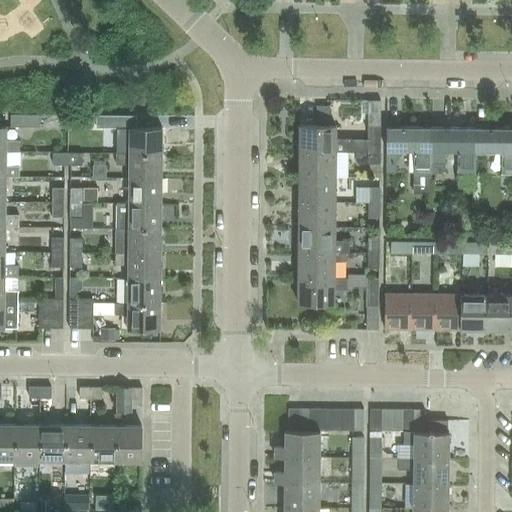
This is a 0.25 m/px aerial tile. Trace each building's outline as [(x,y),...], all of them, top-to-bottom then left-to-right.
[(368,152),(379,151),(380,126),(368,126),(368,142),(351,142),(351,140),(336,140),(336,125),(329,125),(329,106),(316,106),(317,125),(299,125),(299,151),(336,151),(368,152)] [(40,127),(41,115),(11,115),(11,127),(40,127)] [(126,128),(126,117),(126,116),(97,116),(97,128),(126,128)] [(7,141),(7,127),(0,126),(0,152),(7,152),(19,153),(19,141),(7,141)] [(431,127),(387,126),(386,126),(386,150),(413,150),(413,193),(430,193),(431,127)] [(474,174),(475,127),(431,127),(430,193),(431,193),(431,164),(445,164),(445,151),(457,151),(457,173),(474,174)] [(511,174),(511,127),(475,127),(474,174),(475,174),(475,151),(501,152),(501,174),(511,174)] [(162,154),(162,128),(130,128),(130,153),(162,154)] [(336,177),(336,151),(299,151),(299,176),(336,177)] [(367,164),(379,164),(379,151),(368,152),(367,164)] [(67,165),(68,153),(53,153),(53,165),(67,165)] [(67,165),(71,165),(82,165),(82,153),(68,153),(67,165)] [(162,179),(162,154),(130,153),(130,154),(115,154),(115,165),(130,166),(130,179),(162,179)] [(335,202),(336,177),(299,176),(299,201),(335,202)] [(162,203),(162,179),(130,179),(129,203),(162,203)] [(379,202),(379,187),(368,187),(368,202),(379,202)] [(64,202),(64,188),(52,188),(52,202),(64,202)] [(70,202),(83,203),(83,188),(70,188),(70,202)] [(6,215),(6,202),(0,201),(0,226),(6,227),(18,228),(18,215),(6,215)] [(335,227),(335,202),(299,201),(298,227),(335,227)] [(64,217),(64,202),(52,202),(52,217),(64,217)] [(83,217),(83,203),(70,202),(70,217),(83,217)] [(379,217),(379,202),(368,202),(368,217),(379,217)] [(162,203),(129,203),(116,203),(116,228),(129,228),(162,229),(162,203)] [(335,241),(335,227),(298,227),(298,252),(349,252),(349,241),(335,241)] [(161,254),(162,229),(129,228),(129,253),(161,254)] [(379,237),(378,237),(368,237),(368,252),(378,252),(379,237)] [(52,253),(64,253),(64,238),(52,238),(52,253)] [(70,253),(82,253),(83,238),(70,238),(70,253)] [(412,242),(390,242),(385,242),(384,254),(411,254),(412,242)] [(436,254),(436,242),(412,242),(411,254),(436,254)] [(461,255),(461,242),(436,242),(436,254),(461,255)] [(487,255),(487,243),(461,242),(461,255),(487,255)] [(511,255),(511,243),(487,243),(487,255),(511,255)] [(6,266),(6,252),(0,252),(0,277),(6,277),(17,278),(17,266),(6,266)] [(349,253),(349,252),(298,252),(298,277),(335,277),(335,261),(346,261),(346,253),(349,253)] [(378,268),(378,252),(368,252),(367,268),(378,268)] [(64,268),(64,253),(52,253),(52,268),(64,268)] [(82,268),(82,253),(70,253),(70,268),(82,268)] [(161,279),(161,254),(129,253),(114,254),(114,265),(129,266),(129,278),(161,279)] [(0,277),(0,302),(17,303),(17,291),(5,291),(6,277),(0,277)] [(335,277),(298,277),(298,303),(335,303),(335,290),(346,290),(346,287),(346,279),(335,279),(335,277)] [(161,304),(161,279),(129,278),(128,303),(161,304)] [(378,306),(378,278),(366,278),(366,306),(378,306)] [(410,329),(411,294),(384,294),(384,329),(410,329)] [(436,330),(436,294),(411,294),(410,329),(436,330)] [(461,330),(461,295),(436,294),(436,330),(461,330)] [(486,330),(486,295),(461,295),(461,330),(486,330)] [(511,330),(511,295),(486,295),(486,330),(511,330)] [(51,329),(51,299),(40,299),(40,328),(51,329)] [(63,329),(64,299),(51,299),(51,329),(63,329)] [(81,329),(82,299),(70,299),(70,329),(81,329)] [(81,329),(92,329),(94,329),(94,299),(82,299),(81,329)] [(17,317),(17,303),(0,302),(0,327),(5,328),(5,329),(16,329),(17,317)] [(161,329),(161,304),(128,303),(128,304),(114,304),(114,315),(128,315),(128,329),(161,329)] [(40,399),(40,387),(28,387),(28,398),(40,399)] [(51,399),(51,387),(40,387),(40,399),(51,399)] [(90,399),(90,388),(79,387),(78,399),(90,399)] [(101,399),(101,388),(90,388),(90,399),(101,399)] [(141,388),(130,388),(116,388),(116,412),(132,413),(132,406),(142,407),(141,388)] [(298,431),(299,409),(289,409),(289,430),(298,431)] [(310,431),(310,409),(299,409),(298,431),(310,431)] [(321,431),(321,409),(310,409),(310,431),(321,431)] [(332,431),(332,409),(321,409),(321,431),(332,431)] [(343,431),(342,409),(332,409),(332,431),(343,431)] [(354,431),(354,409),(342,409),(343,431),(354,431)] [(364,431),(365,409),(354,409),(354,431),(364,431)] [(381,431),(381,410),(371,410),(371,431),(381,431)] [(392,431),(392,410),(381,410),(381,431),(392,431)] [(403,431),(403,410),(392,410),(392,431),(403,431)] [(413,432),(413,410),(403,410),(403,431),(413,432)] [(425,432),(425,410),(413,410),(413,432),(425,432)] [(449,432),(447,432),(448,421),(429,421),(429,432),(403,432),(403,444),(414,444),(414,457),(449,458),(449,432)] [(0,460),(14,461),(14,425),(0,424),(0,460)] [(39,461),(39,425),(14,425),(14,461),(39,461)] [(64,461),(64,425),(39,425),(39,461),(64,461)] [(89,462),(89,425),(64,425),(64,461),(89,462)] [(115,462),(115,426),(89,425),(89,462),(115,462)] [(141,462),(142,426),(115,426),(115,462),(141,462)] [(276,458),(285,458),(321,458),(321,432),(286,431),(285,447),(276,447),(276,458)] [(364,459),(364,437),(351,437),(351,458),(364,459)] [(381,438),(371,438),(369,438),(369,457),(381,457),(381,438)] [(381,482),(381,457),(369,457),(368,482),(381,482)] [(449,458),(414,457),(398,457),(398,468),(414,468),(414,482),(448,482),(449,458)] [(320,483),(321,458),(285,458),(285,473),(275,473),(275,483),(285,483),(320,483)] [(363,484),(364,459),(351,458),(351,484),(363,484)] [(380,507),(381,482),(368,482),(368,507),(380,507)] [(448,508),(448,482),(414,482),(414,508),(448,508)] [(285,483),(285,508),(320,508),(320,483),(285,483)] [(363,509),(363,484),(351,484),(351,509),(363,509)]
